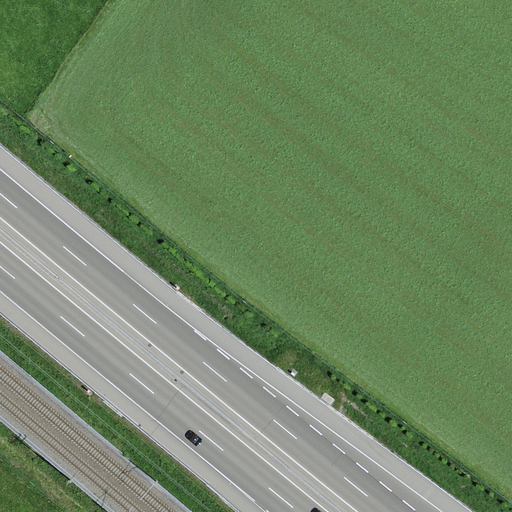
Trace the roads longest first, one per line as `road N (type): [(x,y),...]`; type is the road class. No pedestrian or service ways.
road 1 (motorway): [(391,511),(0,192)]
road 2 (motorway): [(0,262),(304,511)]
